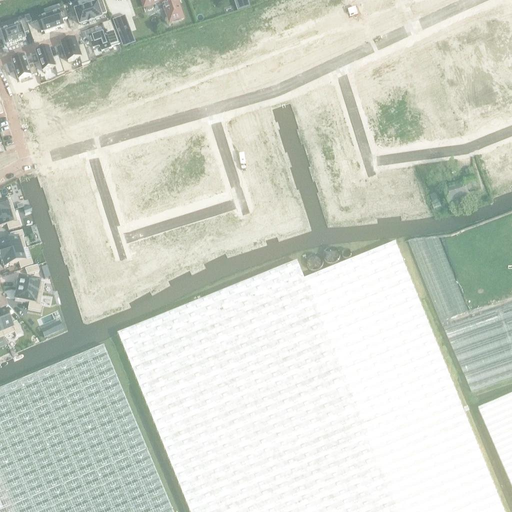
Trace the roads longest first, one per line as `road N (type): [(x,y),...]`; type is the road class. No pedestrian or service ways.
road 1 (residential): [(89,146),(119,240),(243,201),(213,110)]
road 2 (residential): [(338,63),(371,164),(468,147),(511,130)]
road 3 (residential): [(338,63),(477,0)]
road 4 (residential): [(213,110),(338,63)]
road 5 (residential): [(89,146),(213,110)]
